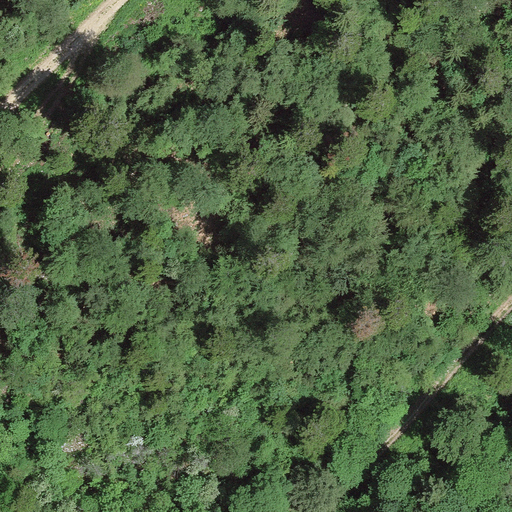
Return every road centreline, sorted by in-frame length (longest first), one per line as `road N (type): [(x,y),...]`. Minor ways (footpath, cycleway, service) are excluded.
road 1 (track): [(329,511),(511,310)]
road 2 (track): [(0,183),(98,20)]
road 3 (track): [(0,114),(119,0)]
